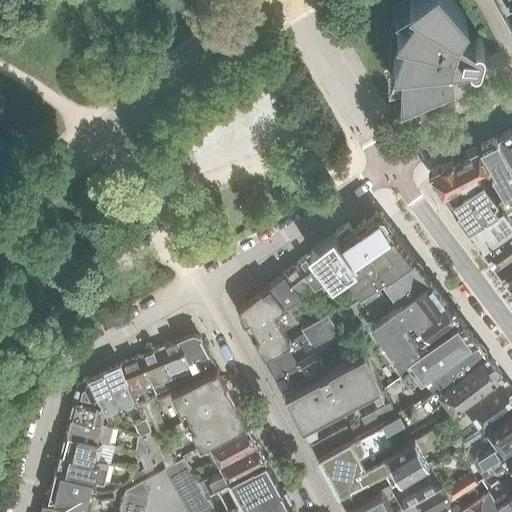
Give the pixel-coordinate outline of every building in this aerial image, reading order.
[(395,94),(436,78),(451,72),(450,57),(468,56),(469,58),(470,59),(471,60),(473,60),(475,60),(477,60),(478,59),(479,57),(480,56),(482,44),(483,42),(482,41),(482,40),(480,38),(479,37),(477,37),(475,37),(473,39),(459,30),(465,16),(452,0),(402,0),(391,27),(388,60),(395,94)] [(511,129),(495,138),(511,166),(511,129)] [(511,166),(495,138),(477,147),(486,160),(493,170),(490,171),(504,192),(507,190),(508,193),(508,194),(511,192),(511,166)] [(475,168),(486,160),(477,147),(451,160),(451,161),(432,169),(434,174),(430,176),(441,191),(440,192),(443,195),(465,181),(468,186),(481,177),(475,168)] [(465,181),(443,195),(466,228),(494,208),(491,203),(497,200),(506,194),(504,192),(490,171),(481,177),(468,186),(465,181)] [(466,228),(480,246),(511,223),(511,192),(508,194),(508,193),(497,200),(491,203),(494,208),(466,228)] [(343,268),(355,259),(354,257),(393,231),(379,212),(374,211),(353,227),(347,222),(311,251),(331,276),(343,268)] [(511,223),(480,246),(493,263),(511,249),(511,223)] [(416,261),(412,257),(393,231),(354,257),(355,259),(343,268),(361,295),(416,261)] [(511,249),(493,263),(506,280),(511,275),(511,249)] [(306,254),(296,262),(315,286),(324,280),(329,277),(331,276),(311,251),(306,254)] [(362,321),(427,277),(416,261),(361,295),(349,304),(362,321)] [(296,262),(294,264),(283,273),(300,295),(315,286),(296,262)] [(269,284),(283,305),(284,305),(300,295),(283,273),(269,284)] [(369,320),(395,356),(416,340),(408,328),(415,322),(414,321),(444,299),(427,277),(362,321),(364,324),(369,320)] [(286,343),(285,342),(288,340),(272,310),(283,305),(269,284),(262,290),(260,288),(240,305),(238,313),(252,338),(254,337),(264,355),(286,343)] [(408,328),(416,340),(454,313),(444,299),(414,321),(415,322),(408,328)] [(475,340),(454,313),(416,340),(395,356),(397,358),(391,362),(409,388),(428,374),(475,340)] [(315,349),(339,334),(326,314),(302,329),(315,349)] [(191,333),(176,339),(191,367),(211,359),(204,347),(198,335),(191,333)] [(172,375),(191,367),(176,339),(157,347),(172,375)] [(438,385),(438,386),(441,384),(444,387),(488,357),(475,340),(428,374),(438,385)] [(264,355),(274,373),(296,361),(295,360),(286,343),(264,355)] [(172,375),(157,347),(138,355),(156,391),(175,381),(172,375)] [(315,349),(295,360),(296,361),(274,373),(282,389),(325,366),(315,349)] [(380,383),(363,349),(283,391),(301,424),(380,383)] [(136,401),(156,391),(138,355),(118,363),(136,400),(136,401)] [(449,409),(499,372),(488,357),(444,387),(441,384),(438,386),(438,385),(419,400),(426,410),(441,399),(449,409)] [(118,363),(103,369),(86,376),(99,404),(103,413),(136,400),(118,363)] [(198,447),(207,442),(244,422),(215,368),(170,392),(179,409),(183,407),(193,427),(189,429),(198,447)] [(72,398),(99,404),(86,376),(82,378),(75,383),(72,398)] [(479,430),(511,406),(511,389),(503,377),(462,407),(479,430)] [(99,404),(72,398),(67,418),(113,429),(113,427),(101,424),(103,414),(103,413),(99,404)] [(143,403),(157,433),(151,436),(165,465),(183,456),(181,452),(176,455),(173,449),(169,451),(160,432),(166,429),(152,399),(143,403)] [(389,401),(360,417),(367,429),(396,413),(389,401)] [(502,450),(511,443),(511,411),(485,432),(493,445),(471,459),(477,468),(487,460),(502,450)] [(352,437),(317,457),(338,494),(337,494),(339,497),(382,471),(372,454),(394,441),(389,432),(404,424),(398,413),(353,436),(352,437)] [(113,429),(67,418),(63,434),(102,443),(109,444),(113,429)] [(149,429),(145,418),(134,422),(139,434),(149,429)] [(207,442),(218,463),(256,442),(245,421),(244,422),(207,442)] [(313,448),(317,456),(352,437),(346,425),(317,440),(319,444),(313,448)] [(382,471),(390,484),(427,463),(420,450),(438,440),(431,428),(413,437),(397,447),(394,441),(372,454),(382,471)] [(102,443),(63,434),(58,452),(93,460),(98,461),(102,443)] [(134,450),(138,450),(146,452),(140,435),(136,434),(134,450)] [(265,458),(256,442),(218,463),(221,470),(211,476),(215,485),(264,459),(265,458)] [(511,466),(511,443),(502,450),(487,460),(477,468),(486,483),(498,476),(511,466)] [(146,452),(138,450),(145,470),(152,467),(146,452)] [(93,460),(58,452),(54,468),(88,476),(93,460)] [(162,469),(168,479),(189,468),(183,457),(162,469)] [(292,511),(264,459),(215,485),(218,490),(229,484),(238,500),(227,506),(230,511),(292,511)] [(409,473),(422,496),(442,485),(427,463),(409,473)] [(54,468),(47,497),(73,494),(73,492),(81,491),(88,492),(92,477),(88,476),(54,468)] [(195,478),(189,468),(168,479),(174,490),(195,478)] [(144,471),(132,469),(130,479),(144,471)] [(450,500),(478,483),(471,470),(442,487),(450,500)] [(339,497),(345,509),(380,489),(390,484),(382,471),(339,497)] [(402,507),(422,496),(409,473),(389,484),(402,507)] [(208,478),(207,476),(199,481),(204,490),(212,485),(208,478)] [(501,511),(511,511),(511,490),(508,493),(498,476),(486,483),(490,489),(488,491),(501,511)] [(174,490),(180,500),(201,489),(195,478),(174,490)] [(148,492),(142,480),(124,490),(124,491),(147,496),(148,492)] [(185,510),(187,509),(206,499),(201,489),(180,500),(185,510)] [(400,511),(401,511),(399,511),(392,511),(380,489),(345,509),(346,511),(400,511)] [(124,491),(121,502),(145,508),(147,496),(124,491)] [(501,511),(488,491),(471,500),(479,511),(501,511)] [(41,502),(38,511),(84,511),(89,496),(45,503),(41,502)] [(113,505),(112,497),(100,500),(102,507),(113,505)] [(187,509),(188,511),(206,511),(214,508),(208,498),(206,499),(187,509)] [(442,502),(446,510),(449,509),(451,508),(446,500),(442,502)] [(460,507),(463,511),(479,511),(471,500),(460,507)] [(121,502),(119,511),(143,511),(145,508),(121,502)] [(438,504),(443,511),(446,510),(442,502),(438,504)]
